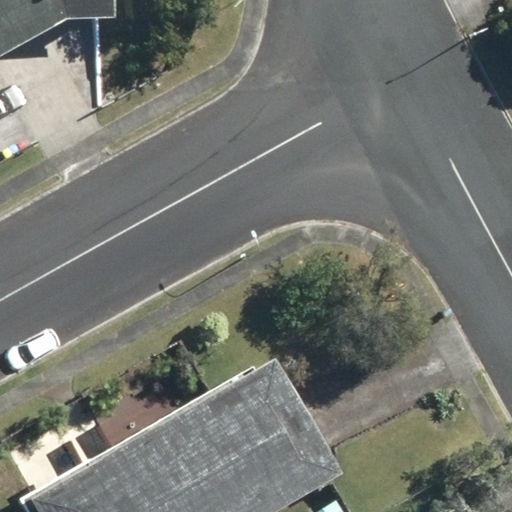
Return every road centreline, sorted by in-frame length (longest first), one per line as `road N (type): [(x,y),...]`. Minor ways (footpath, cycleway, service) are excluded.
road 1 (residential): [(393,73),(0,291)]
road 2 (residential): [(393,73),(511,292)]
